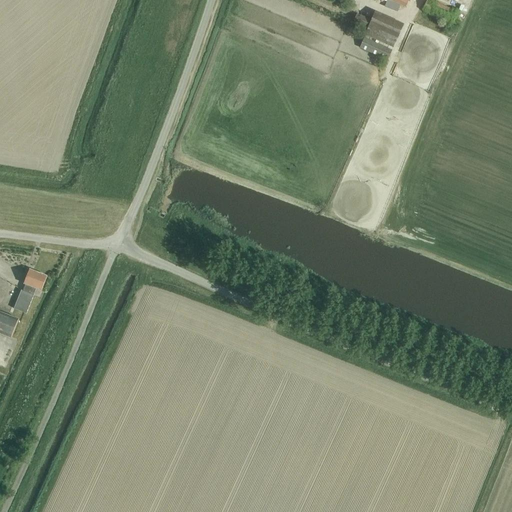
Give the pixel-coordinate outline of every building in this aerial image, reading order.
[(427,0),(423,10),(456,24),(461,14),(429,0),(427,0)] [(360,48),(388,60),(402,26),(375,14),(365,35),(360,48)] [(350,69),(368,77),(374,64),(356,56),(350,69)] [(42,291),(47,277),(29,270),(24,284),(27,285),(25,292),(21,290),(14,309),(26,314),(36,289),(42,291)] [(0,333),(11,338),(19,319),(0,311),(0,333)]
